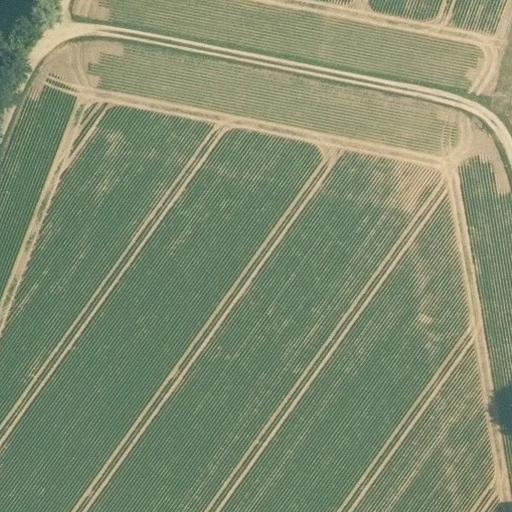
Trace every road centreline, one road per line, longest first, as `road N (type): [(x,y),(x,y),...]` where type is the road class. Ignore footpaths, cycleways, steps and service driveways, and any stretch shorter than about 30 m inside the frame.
road 1 (track): [(54,34),(437,102),(483,119),(511,152)]
road 2 (track): [(69,0),(0,150)]
